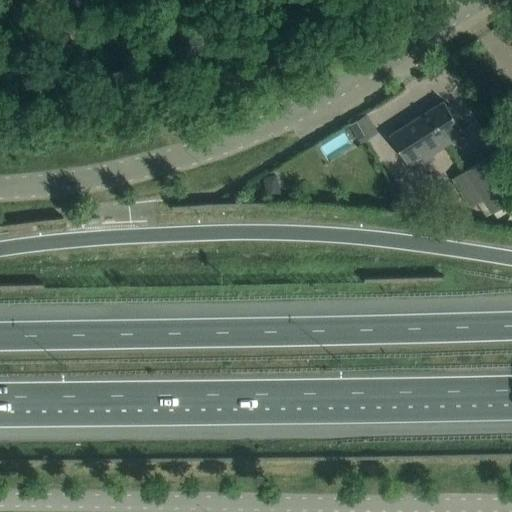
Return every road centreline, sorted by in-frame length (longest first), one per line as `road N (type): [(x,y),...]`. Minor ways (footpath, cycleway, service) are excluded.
road 1 (unclassified): [(0,194),(202,155),(482,0)]
road 2 (motorway): [(511,329),(0,338)]
road 3 (motorway): [(0,396),(511,387)]
road 4 (unclassified): [(0,504),(511,509)]
